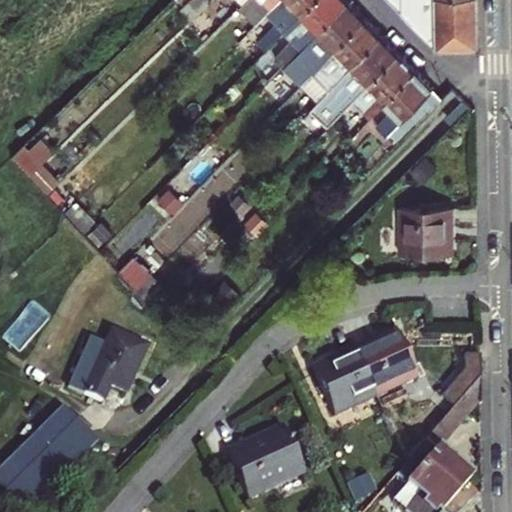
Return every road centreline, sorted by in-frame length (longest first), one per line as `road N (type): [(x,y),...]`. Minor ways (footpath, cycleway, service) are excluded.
road 1 (residential): [(507,286),(400,287),(302,317),(260,347),(117,511)]
road 2 (residential): [(508,511),(507,286)]
road 3 (residential): [(507,286),(501,70)]
road 4 (residential): [(372,0),(439,70),(501,70)]
